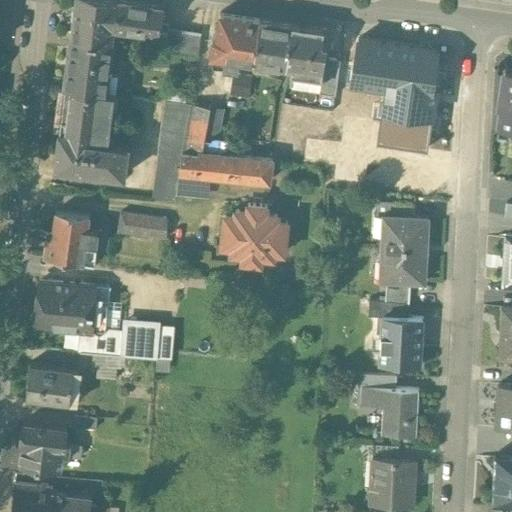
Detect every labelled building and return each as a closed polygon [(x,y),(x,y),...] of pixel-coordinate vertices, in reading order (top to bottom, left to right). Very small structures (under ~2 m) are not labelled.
[(117,0),(75,0),(71,40),(112,45),(114,29),(117,0)] [(128,0),(117,0),(114,29),(159,36),(161,23),(162,23),(164,5),(128,0)] [(260,18),(220,12),(217,36),(212,39),(210,56),(225,58),(224,68),(239,69),(240,60),(254,62),(260,18)] [(292,23),(260,18),(254,62),(286,66),(292,23)] [(318,27),(292,23),(286,66),(319,71),(323,41),(316,40),(318,27)] [(201,33),(165,28),(162,51),(198,55),(201,33)] [(440,46),(356,34),(349,84),(382,88),(379,111),(382,111),(378,139),(426,146),(430,117),(437,118),(442,85),(435,84),(440,46)] [(112,45),(71,40),(65,87),(66,87),(66,88),(71,88),(106,92),(112,45)] [(511,70),(505,70),(500,106),(502,106),(499,125),(511,126),(511,70)] [(253,75),(233,73),(231,93),(250,97),(253,75)] [(106,92),(71,88),(66,132),(60,131),(55,167),(125,175),(129,145),(108,142),(114,93),(115,93),(106,92)] [(191,103),(166,100),(162,131),(186,134),(191,103)] [(211,106),(191,103),(186,134),(183,151),(202,153),(205,138),(211,106)] [(186,134),(162,131),(153,197),(175,200),(176,199),(176,198),(176,197),(177,188),(180,172),(179,171),(179,172),(183,151),(186,134)] [(217,139),(205,138),(203,153),(202,153),(183,151),(179,171),(180,172),(208,174),(269,181),(273,158),(216,152),(217,139)] [(208,174),(180,172),(177,188),(206,190),(208,174)] [(415,203),(391,202),(390,214),(414,215),(415,203)] [(247,210),(236,208),(235,214),(225,213),(224,220),(222,238),(221,245),(232,246),(231,252),(243,253),(242,260),(261,262),(262,255),(274,257),(274,251),(284,252),(285,245),(287,227),(288,220),(278,219),(278,213),(267,212),(267,205),(263,204),(262,204),(248,203),(247,210)] [(90,215),(55,211),(52,239),(45,238),(43,257),(94,264),(99,230),(88,229),(90,215)] [(167,217),(121,211),(118,231),(166,237),(167,217)] [(390,214),(385,214),(383,235),(382,235),(381,257),(382,257),(381,278),(387,278),(411,279),(425,280),(426,254),(427,254),(428,242),(426,242),(428,216),(414,215),(390,214)] [(411,279),(387,278),(385,300),(397,302),(409,303),(411,279)] [(95,284),(39,280),(35,324),(81,328),(82,328),(104,330),(105,330),(107,299),(94,298),(95,284)] [(385,300),(369,299),(368,315),(382,316),(382,315),(397,316),(397,302),(385,300)] [(511,305),(503,305),(501,355),(511,355),(511,305)] [(397,316),(382,315),(382,316),(380,360),(420,362),(422,317),(397,316)] [(161,323),(138,321),(138,326),(138,327),(137,327),(137,332),(136,332),(135,354),(159,356),(161,326),(161,323)] [(138,326),(122,324),(122,326),(123,326),(122,343),(121,353),(135,354),(136,332),(137,332),(137,327),(138,327),(138,326)] [(171,326),(161,326),(159,356),(170,356),(171,326)] [(104,330),(82,328),(81,328),(79,349),(102,351),(104,330)] [(72,349),(69,367),(73,367),(91,369),(93,352),(79,349),(72,349)] [(27,396),(69,401),(73,367),(69,367),(31,362),(27,396)] [(390,374),(359,373),(358,385),(389,386),(390,374)] [(511,382),(499,382),(497,425),(511,426),(511,382)] [(389,386),(358,385),(357,406),(358,407),(358,404),(387,405),(386,430),(377,430),(377,428),(374,428),(374,431),(416,433),(419,388),(389,386)] [(97,415),(74,413),(73,425),(96,427),(97,415)] [(66,425),(23,420),(20,442),(22,442),(19,463),(61,468),(63,454),(80,456),(81,444),(65,442),(66,439),(65,439),(66,425)] [(397,444),(373,443),(372,455),(396,456),(397,444)] [(396,456),(372,455),(370,500),(413,502),(415,457),(396,456)] [(511,455),(496,455),(493,502),(511,502),(511,455)] [(52,486),(16,482),(12,511),(89,511),(91,494),(52,490),(52,486)] [(93,511),(118,511),(120,503),(96,499),(93,511)]
